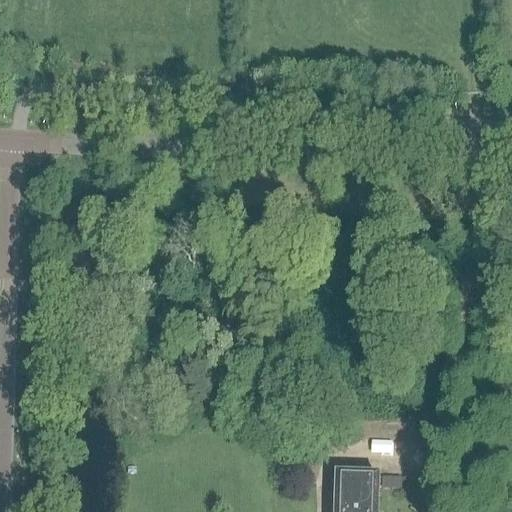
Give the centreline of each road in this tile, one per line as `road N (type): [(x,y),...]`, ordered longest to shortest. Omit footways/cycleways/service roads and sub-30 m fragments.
road 1 (tertiary): [(511,173),(12,142)]
road 2 (unclassified): [(0,511),(12,142)]
road 3 (track): [(482,275),(464,511)]
